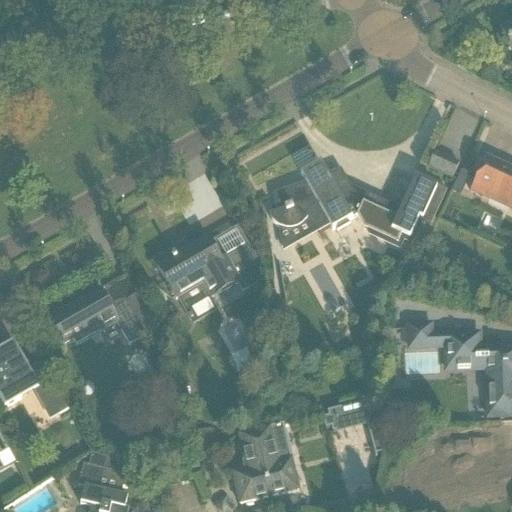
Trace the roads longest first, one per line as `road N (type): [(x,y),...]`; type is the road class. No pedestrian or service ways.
road 1 (residential): [(0,260),(382,32)]
road 2 (residential): [(0,67),(341,0)]
road 3 (residential): [(382,32),(422,74),(511,116)]
